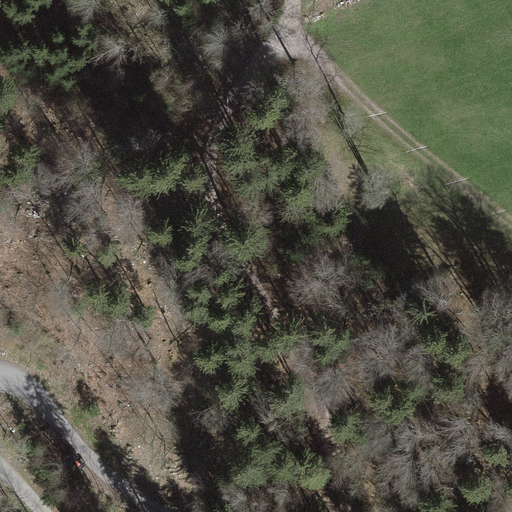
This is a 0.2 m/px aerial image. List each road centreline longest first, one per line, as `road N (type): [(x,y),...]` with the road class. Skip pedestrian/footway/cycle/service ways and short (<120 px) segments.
road 1 (track): [(289,29),(223,110),(210,168),(213,221),(308,381),(345,511)]
road 2 (track): [(511,225),(289,29)]
road 3 (unclassified): [(0,372),(23,381),(64,427),(179,511)]
